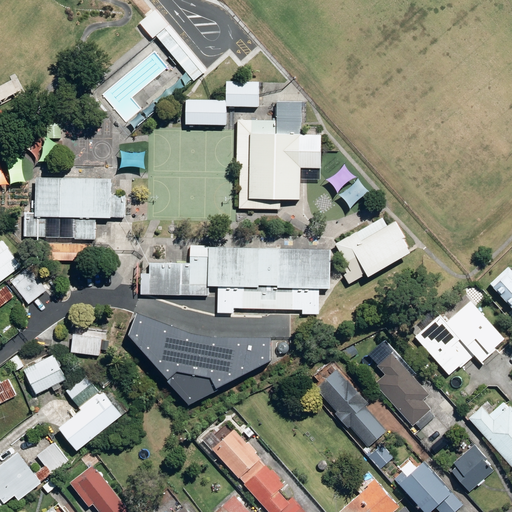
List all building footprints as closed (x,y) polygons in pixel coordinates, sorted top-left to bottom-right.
[(204,74),(167,29),(157,37),(194,82),(204,74)] [(22,74),(0,84),(0,108),(31,92),(22,74)] [(258,83),(227,82),(226,108),(257,108),(258,83)] [(225,101),(186,100),(186,125),(224,126),(225,101)] [(276,120),(238,120),(238,210),(280,210),(280,201),(301,201),(301,169),(320,170),(320,135),(302,135),(302,102),(276,102),(276,120)] [(63,124),(42,122),(40,162),(61,163),(63,124)] [(25,212),(24,237),(47,237),(47,218),(75,219),(75,240),(95,240),(96,219),(125,219),(125,197),(110,196),(111,180),(35,179),(35,212),(25,212)] [(343,275),(349,286),(409,252),(403,241),(404,240),(395,224),(362,242),(356,232),(335,244),(350,272),(343,275)] [(2,242),(0,243),(0,281),(20,267),(2,242)] [(329,290),(330,250),(190,247),(190,264),(140,263),(139,295),(208,297),(208,288),(223,289),(223,309),(243,309),(243,288),(261,289),(261,298),(277,298),(277,289),(292,289),(292,310),(315,311),(316,289),(329,290)] [(511,272),(508,268),(489,285),(511,309),(511,272)] [(27,269),(11,282),(28,305),(45,292),(27,269)] [(0,307),(14,297),(6,286),(0,290),(0,307)] [(349,298),(337,290),(328,304),(340,312),(349,298)] [(440,316),(415,338),(449,376),(459,367),(460,368),(474,356),(481,364),(496,351),(494,349),(505,340),(470,302),(447,323),(440,316)] [(128,334),(190,405),(270,361),(270,338),(211,337),(191,334),(136,313),(128,334)] [(102,339),(73,335),(71,353),(99,357),(102,339)] [(429,395),(391,354),(377,367),(385,375),(375,385),(413,427),(431,410),(423,401),(429,395)] [(16,355),(9,359),(17,371),(24,367),(16,355)] [(66,380),(53,356),(23,370),(36,395),(66,380)] [(336,370),(315,389),(336,413),(334,414),(348,430),(350,427),(369,448),(387,432),(364,407),(367,405),(336,370)] [(98,392),(86,376),(67,391),(79,407),(98,392)] [(0,403),(17,396),(9,380),(1,383),(0,380),(0,403)] [(76,453),(122,415),(104,392),(57,430),(76,453)] [(481,408),(468,419),(511,468),(511,408),(510,407),(508,408),(503,402),(498,407),(495,404),(485,413),(481,408)] [(239,479),(244,485),(264,466),(259,461),(260,460),(234,431),(212,451),(238,480),(239,479)] [(34,475),(18,453),(0,466),(0,507),(14,497),(18,502),(41,484),(40,483),(68,462),(54,443),(37,456),(45,467),(34,475)] [(394,458),(382,445),(368,457),(380,470),(394,458)] [(451,472),(469,493),(494,472),(486,463),(488,461),(474,445),(452,464),(456,468),(451,472)] [(402,473),(394,480),(422,511),(431,511),(436,508),(438,511),(455,511),(463,505),(424,462),(407,478),(402,473)] [(295,511),(300,508),(301,508),(292,498),(288,502),(278,491),(284,486),(265,466),(264,466),(244,485),(243,485),(267,511),(295,511)] [(129,511),(97,470),(95,471),(91,467),(70,484),(88,508),(93,504),(99,511),(129,511)] [(339,511),(394,511),(399,508),(373,480),(366,486),(367,488),(339,511)] [(248,511),(235,496),(216,511),(248,511)]
